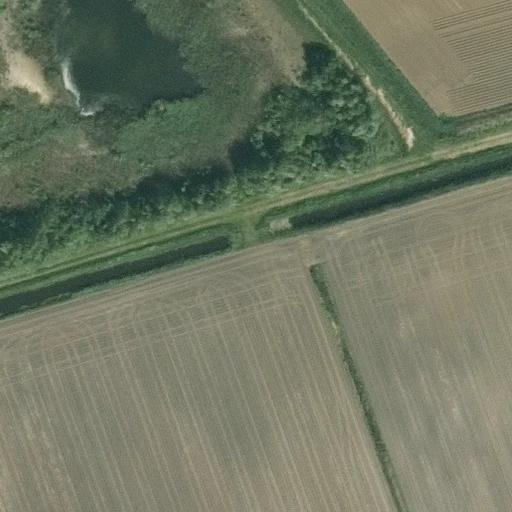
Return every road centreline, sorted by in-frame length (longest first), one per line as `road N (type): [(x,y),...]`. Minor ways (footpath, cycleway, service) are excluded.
road 1 (track): [(511,135),(256,208),(249,251)]
road 2 (track): [(256,208),(0,284)]
road 3 (track): [(296,0),(385,106),(415,162)]
